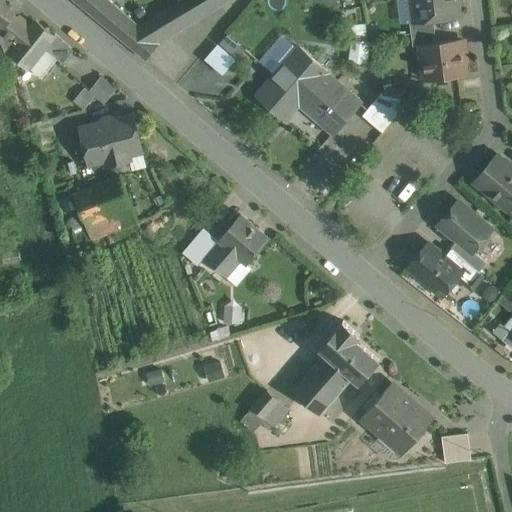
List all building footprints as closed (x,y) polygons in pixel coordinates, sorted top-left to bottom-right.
[(30,28),(13,15),(21,5),(13,0),(0,0),(0,29),(4,32),(19,44),(11,54),(28,68),(54,36),(36,21),(30,28)] [(77,0),(145,56),(156,42),(139,28),(106,0),(77,0)] [(184,0),(139,28),(156,42),(225,0),(184,0)] [(456,0),(412,0),(415,21),(433,19),(459,16),(456,0)] [(433,19),(415,21),(409,22),(411,34),(435,31),(433,19)] [(435,31),(411,34),(412,46),(421,45),(436,43),(435,31)] [(19,44),(4,32),(0,36),(8,57),(11,54),(19,44)] [(310,34),(257,95),(286,120),(300,103),(305,98),(304,97),(327,70),(328,71),(338,59),(310,34)] [(436,43),(421,45),(426,79),(465,74),(464,63),(465,63),(462,40),(436,43)] [(353,48),(363,67),(374,64),(363,43),(353,48)] [(327,70),(304,97),(305,98),(300,103),(308,111),(334,133),(360,103),(326,73),(328,71),(327,70)] [(104,73),(89,86),(103,102),(118,89),(104,73)] [(409,100),(383,95),(382,91),(381,92),(362,115),(383,133),(409,101),(409,100)] [(116,121),(110,117),(104,119),(102,122),(80,128),(89,163),(105,159),(107,166),(128,161),(126,153),(142,149),(134,116),(116,121)] [(511,167),(497,155),(475,181),(508,209),(511,204),(511,167)] [(119,176),(75,193),(87,225),(132,207),(119,176)] [(491,229),(458,202),(440,223),(445,227),(448,227),(452,230),(452,234),(459,239),(473,251),(476,248),(482,247),(489,239),(488,233),(491,229)] [(132,207),(87,225),(93,239),(138,222),(132,207)] [(268,239),(241,215),(220,240),(242,259),(247,263),(268,239)] [(473,251),(459,239),(451,248),(479,272),(487,262),(473,251)] [(221,240),(205,259),(226,277),(236,266),(242,259),(221,240)] [(444,258),(440,254),(436,255),(432,251),(431,247),(428,244),(410,266),(443,294),(461,273),(462,272),(444,258)] [(479,272),(451,248),(444,258),(462,272),(461,273),(471,282),(479,272)] [(236,266),(226,277),(234,283),(243,272),(236,266)] [(360,335),(344,320),(319,348),(326,353),(352,377),(359,383),(379,360),(356,339),(360,335)] [(511,330),(511,329),(503,339),(511,347),(511,330)] [(326,353),(294,390),(320,413),(352,377),(326,353)] [(432,418),(392,383),(363,416),(399,448),(413,432),(417,436),(432,418)] [(289,408),(267,389),(252,407),(266,419),(273,426),(289,408)] [(266,419),(252,407),(240,421),(253,433),(266,419)] [(468,433),(442,436),(445,462),(471,459),(468,433)]
